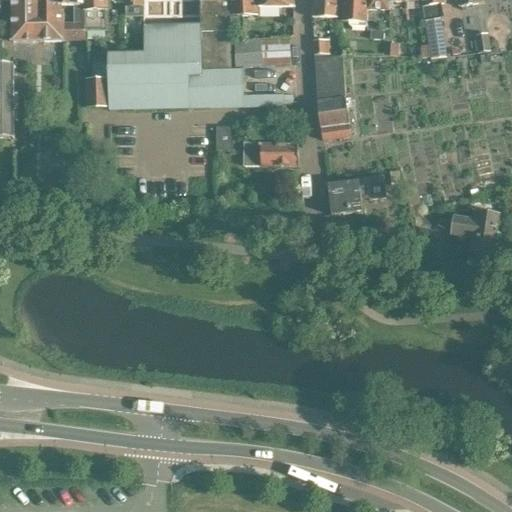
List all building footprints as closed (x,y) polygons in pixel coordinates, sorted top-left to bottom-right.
[(10,0),(11,38),(11,41),(41,40),(62,40),(62,38),(62,21),(62,10),(61,10),(61,4),(50,4),(49,0),(10,0)] [(49,0),(50,4),(61,4),(71,4),(71,21),(62,21),(62,38),(83,39),(83,29),(83,9),(82,9),(82,4),(81,0),(49,0)] [(81,0),(82,4),(82,9),(83,9),(83,29),(106,29),(105,12),(106,9),(105,9),(104,0),(81,0)] [(123,0),(124,14),(143,14),(143,0),(123,0)] [(167,0),(143,0),(143,11),(167,11),(167,0)] [(199,0),(167,0),(167,11),(200,11),(199,0)] [(199,0),(200,11),(200,22),(200,72),(210,67),(230,67),(229,14),(230,14),(230,0),(199,0)] [(255,0),(230,0),(230,14),(256,13),(255,4),(255,0)] [(311,0),(311,15),(312,15),(337,16),(337,0),(311,0)] [(339,0),(339,20),(348,20),(348,24),(365,25),(365,18),(366,9),(365,0),(339,0)] [(365,0),(366,9),(388,9),(388,0),(365,0)] [(444,0),(419,0),(421,5),(423,19),(427,43),(429,55),(429,56),(445,53),(438,16),(442,15),(440,2),(444,1),(444,0)] [(365,25),(365,27),(375,27),(375,21),(371,18),(365,18),(365,25)] [(120,52),(108,52),(108,108),(187,106),(188,106),(242,105),(242,93),(242,65),(242,64),(240,64),(240,66),(234,67),(230,67),(210,67),(200,72),(200,22),(177,22),(143,23),(143,51),(120,52)] [(369,28),(368,38),(382,38),(383,29),(369,28)] [(486,31),(473,33),(476,52),(489,50),(486,31)] [(288,36),(234,39),(234,67),(240,66),(240,64),(242,64),(242,65),(289,62),(288,38),(288,36)] [(324,38),(312,38),(312,53),(313,53),(324,53),(324,38)] [(389,42),(389,53),(397,54),(398,42),(389,42)] [(427,43),(419,44),(420,56),(429,55),(427,43)] [(489,52),(479,53),(480,61),(490,60),(489,52)] [(341,55),(313,56),(314,70),(342,68),(341,55)] [(0,62),(0,137),(12,137),(11,63),(0,62)] [(342,68),(314,70),(315,84),(343,82),(342,68)] [(107,77),(85,77),(85,106),(107,106),(107,77)] [(343,82),(315,84),(316,97),(344,96),(343,82)] [(344,96),(315,100),(321,139),(350,134),(344,96)] [(215,138),(215,148),(231,148),(232,125),(215,125),(215,138)] [(243,141),(242,164),(260,165),(260,164),(298,165),(297,142),(243,141)] [(99,165),(86,165),(86,180),(99,180),(99,165)] [(399,181),(398,169),(389,170),(390,182),(399,181)] [(357,178),(326,182),(330,212),(330,213),(361,209),(359,196),(367,195),(367,198),(385,196),(382,173),(361,175),(361,179),(357,180),(357,178)] [(416,191),(407,192),(410,211),(418,210),(416,191)] [(452,213),(449,233),(471,236),(468,249),(493,252),(493,251),(499,212),(473,207),(472,216),(452,213)] [(418,225),(416,237),(429,239),(430,233),(424,227),(418,225)]
